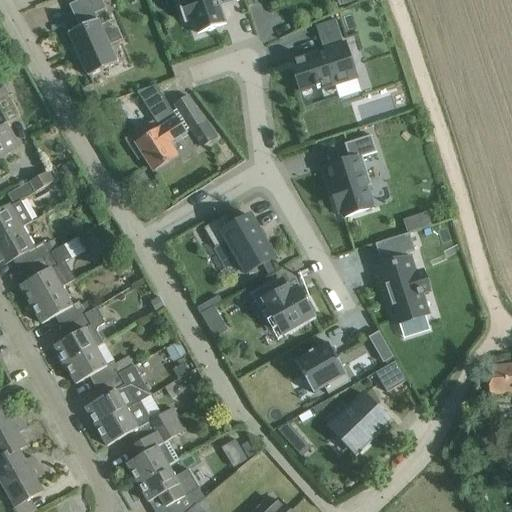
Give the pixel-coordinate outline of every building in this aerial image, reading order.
[(95,19),(93,13),(106,7),(102,0),(75,0),(69,3),(79,26),(68,31),(88,75),(117,62),(97,18),(95,19)] [(192,21),(197,35),(227,25),(221,7),(239,1),(238,0),(178,0),(177,0),(185,24),(192,21)] [(334,34),(330,22),(315,26),(319,38),(334,34)] [(316,87),(317,88),(320,87),(324,101),(340,96),(336,85),(356,78),(345,44),(290,62),(300,92),(316,87)] [(0,100),(9,96),(0,80),(0,100)] [(144,90),(162,117),(126,140),(136,155),(141,152),(153,172),(177,156),(169,144),(186,133),(156,86),(144,90)] [(190,130),(192,129),(204,122),(188,97),(175,105),(190,130)] [(5,155),(19,147),(0,114),(0,154),(4,153),(5,155)] [(361,158),(377,153),(371,136),(344,144),(349,159),(327,167),(332,182),(328,183),(338,214),(342,213),(343,219),(374,209),(367,187),(370,185),(361,158)] [(57,181),(51,170),(30,182),(36,192),(57,181)] [(0,240),(22,228),(33,222),(21,200),(0,212),(0,240)] [(273,259),(274,258),(250,216),(231,227),(225,216),(204,229),(215,249),(227,242),(246,275),(263,265),(267,272),(277,266),(273,259)] [(50,253),(44,241),(33,247),(22,228),(0,240),(0,268),(13,261),(19,271),(26,267),(50,253)] [(424,313),(418,296),(423,295),(423,293),(429,292),(422,272),(415,274),(410,258),(408,259),(407,253),(415,251),(409,234),(375,245),(381,262),(382,261),(384,267),(378,269),(396,325),(428,315),(427,312),(424,313)] [(71,258),(64,245),(50,253),(26,267),(33,279),(20,286),(31,305),(61,288),(74,280),(64,262),(71,258)] [(308,300),(304,302),(296,288),(289,292),(287,288),(280,292),(274,282),(251,294),(267,322),(273,318),(283,335),(313,317),(311,315),(315,313),(308,300)] [(71,306),(61,288),(31,305),(42,325),(55,317),(61,328),(84,315),(77,303),(71,306)] [(157,299),(148,304),(154,315),(163,309),(157,299)] [(202,310),(219,337),(232,330),(215,302),(202,310)] [(65,365),(95,348),(103,344),(102,342),(104,339),(101,334),(97,334),(96,332),(96,328),(104,324),(95,309),(84,315),(61,328),(67,339),(54,346),(65,365)] [(368,338),(383,364),(393,358),(379,332),(368,338)] [(305,381),(306,380),(313,394),(324,388),(328,395),(350,382),(336,357),(327,343),(295,362),(303,375),(302,376),(305,381)] [(105,366),(95,348),(65,365),(76,385),(89,377),(95,387),(133,366),(128,357),(115,365),(113,362),(105,366)] [(134,367),(139,376),(148,370),(143,362),(134,367)] [(387,393),(407,381),(396,362),(375,373),(387,393)] [(178,379),(179,380),(189,374),(183,364),(173,370),(178,379)] [(511,365),(487,367),(490,395),(511,393),(511,365)] [(96,427),(136,404),(130,393),(144,385),(133,366),(95,387),(102,399),(85,408),(96,427)] [(182,386),(185,390),(190,387),(195,380),(191,373),(189,374),(179,380),(173,383),(175,386),(178,384),(182,386)] [(356,453),(388,422),(382,415),(384,414),(371,401),(369,402),(364,397),(365,396),(364,395),(330,428),(331,429),(332,429),(356,453)] [(140,402),(136,404),(96,427),(107,447),(127,435),(133,446),(173,423),(179,420),(172,408),(150,420),(140,402)] [(2,403),(0,404),(0,432),(20,422),(15,414),(18,413),(17,412),(9,416),(2,403)] [(0,460),(26,446),(19,433),(27,429),(26,428),(24,429),(20,422),(0,432),(0,460)] [(138,483),(168,466),(178,460),(167,441),(179,434),(173,423),(133,446),(140,457),(127,464),(138,483)] [(0,481),(3,486),(36,467),(32,460),(34,458),(34,457),(26,462),(19,451),(26,447),(26,446),(0,460),(0,481)] [(159,497),(168,511),(189,511),(198,505),(202,502),(196,491),(199,489),(188,470),(175,478),(168,466),(138,483),(149,503),(159,497)] [(3,486),(5,490),(15,508),(43,492),(36,479),(44,474),(43,473),(41,475),(36,467),(3,486)] [(288,492),(267,511),(293,511),(301,506),(288,492)]
